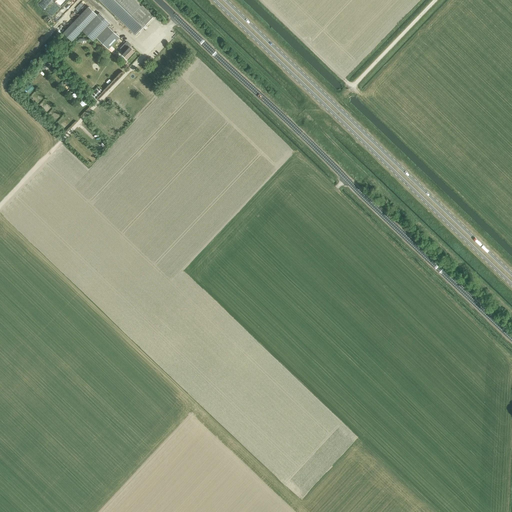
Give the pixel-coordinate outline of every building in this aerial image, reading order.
[(99,0),(136,35),(153,17),(142,6),(141,7),(133,0),(99,0)] [(88,7),(64,33),(72,42),(82,31),(97,16),(88,7)] [(97,16),(82,31),(93,41),(97,38),(109,49),(120,37),(108,26),(110,23),(100,13),(97,16)] [(125,43),(121,48),(124,52),(123,54),(128,59),(134,51),(129,46),(129,47),(125,43)] [(91,94),(96,98),(103,91),(98,87),(91,94)]
